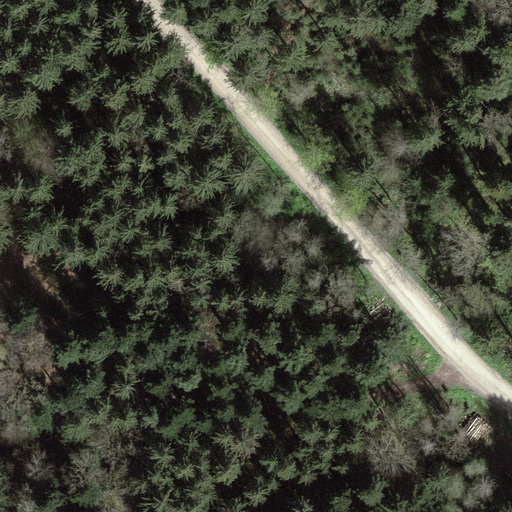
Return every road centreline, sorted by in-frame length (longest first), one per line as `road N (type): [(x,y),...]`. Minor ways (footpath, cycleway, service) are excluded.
road 1 (unclassified): [(511,409),(464,367),(128,0)]
road 2 (track): [(464,367),(362,393),(0,442)]
